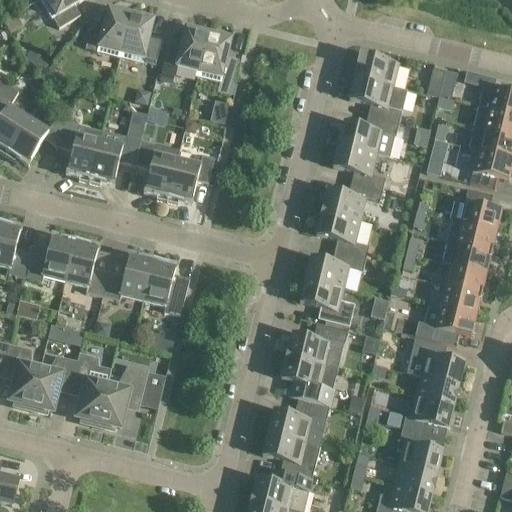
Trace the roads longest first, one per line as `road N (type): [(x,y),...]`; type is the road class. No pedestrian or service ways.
road 1 (residential): [(277,264),(0,197)]
road 2 (residential): [(277,264),(330,26)]
road 3 (residential): [(220,493),(277,264)]
road 4 (residential): [(511,325),(504,331),(458,511)]
road 5 (residential): [(330,26),(511,68)]
road 6 (residential): [(220,493),(68,455)]
road 7 (residential): [(187,0),(264,17),(316,0)]
